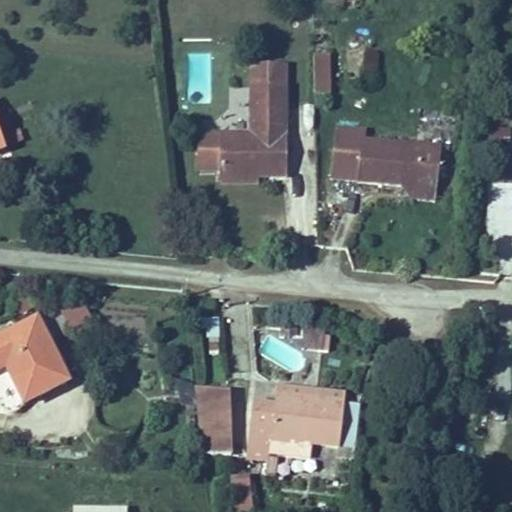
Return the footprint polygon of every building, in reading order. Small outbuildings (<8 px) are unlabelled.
[(329,50),(313,50),(313,89),(330,89),(329,50)] [(251,130),(218,131),(219,172),(255,171),(285,171),(284,81),(250,82),(251,107),(251,130)] [(251,107),(250,82),(229,82),(230,108),(251,107)] [(336,123),(333,172),(349,173),(352,134),(358,134),(359,125),(336,123)] [(349,173),(349,176),(391,179),(400,179),(405,185),(411,179),(434,180),(438,138),(358,134),(352,134),(349,173)] [(255,171),(219,172),(219,183),(255,182),(255,171)] [(400,179),(391,179),(406,196),(433,198),(434,180),(411,179),(405,185),(400,179)] [(59,307),(65,327),(89,321),(84,300),(59,307)] [(0,363),(7,360),(26,400),(68,376),(62,364),(36,313),(0,332),(0,363)] [(307,321),(306,340),(325,341),(326,322),(307,321)] [(274,372),(274,382),(303,384),(304,373),(274,372)] [(247,388),(244,439),(271,441),(272,428),(342,430),(345,386),(323,385),(322,374),(304,373),(303,384),(274,382),(273,389),(247,388)] [(345,375),(322,374),(323,385),(345,386),(345,375)] [(224,377),(194,380),(201,450),(227,451),(224,377)] [(345,386),(342,430),(356,432),(358,387),(345,386)] [(244,439),(244,452),(270,453),(271,441),(244,439)] [(245,467),(227,467),(231,502),(249,501),(245,467)]
